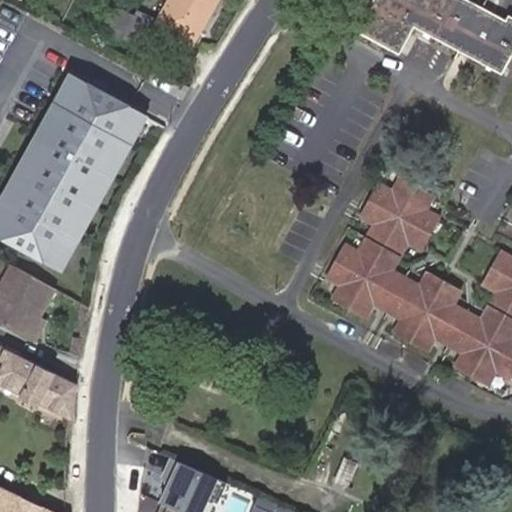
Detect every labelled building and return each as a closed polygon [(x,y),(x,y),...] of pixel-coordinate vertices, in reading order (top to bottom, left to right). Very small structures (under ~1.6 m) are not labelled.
[(180,0),(161,31),(190,50),(222,0),(180,0)] [(410,27),(452,50),(476,8),(461,0),(373,0),(371,7),(357,0),(350,0),(339,24),(386,50),(394,35),(404,40),(410,27)] [(476,8),(452,50),(498,75),(511,48),(511,22),(505,18),(503,23),(476,8)] [(136,59),(153,27),(125,12),(108,45),(136,59)] [(394,35),(386,50),(397,56),(404,40),(394,35)] [(58,257),(67,262),(75,247),(66,242),(76,226),(85,231),(103,200),(93,194),(113,161),(122,166),(149,120),(71,75),(44,121),(51,125),(32,159),(25,155),(7,186),(16,191),(6,207),(0,203),(0,247),(47,275),(58,257)] [(511,260),(498,253),(479,285),(493,293),(479,318),(447,300),(455,286),(418,264),(410,279),(386,264),(400,239),(414,247),(432,214),(419,206),(426,192),(392,172),(383,186),(370,179),(352,211),(365,219),(351,244),(338,237),(318,272),(331,280),(323,295),(357,315),(365,300),(390,314),(381,329),(419,351),(427,336),(453,351),(444,366),(479,386),(488,371),(507,382),(511,373),(511,260)] [(0,279),(0,326),(24,338),(32,321),(48,290),(6,268),(0,279)] [(38,324),(32,321),(24,338),(29,341),(38,324)] [(68,411),(74,385),(70,384),(5,351),(0,362),(0,384),(21,395),(20,398),(34,405),(35,402),(67,419),(68,411)] [(511,466),(511,459),(498,453),(489,472),(506,480),(511,466)] [(354,464),(341,458),(330,482),(344,488),(354,464)] [(175,511),(198,511),(215,479),(172,460),(163,480),(168,482),(157,504),(160,505),(175,511)] [(39,511),(0,495),(0,511),(39,511)] [(282,511),(247,497),(239,511),(282,511)]
